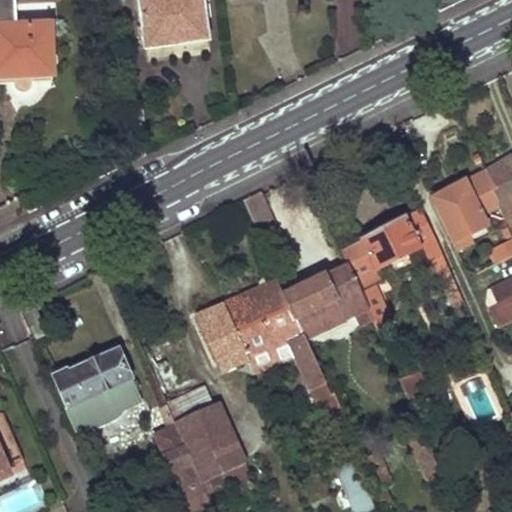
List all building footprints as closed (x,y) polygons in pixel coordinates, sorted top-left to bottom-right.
[(0,0),(0,78),(52,76),(52,71),(57,66),(57,58),(51,53),(50,26),(16,27),(16,4),(15,2),(14,0),(0,0)] [(139,0),(146,49),(171,46),(170,39),(207,34),(202,0),(139,0)] [(207,34),(170,39),(171,46),(208,41),(207,34)] [(142,101),(124,102),(128,164),(145,155),(142,101)] [(487,171),(497,207),(507,227),(511,224),(511,157),(511,155),(487,171)] [(497,207),(487,171),(432,202),(456,253),(474,244),(465,225),(497,207)] [(243,202),(257,233),(276,224),(261,193),(243,202)] [(341,251),(348,266),(367,309),(377,332),(392,325),(375,287),(383,283),(376,271),(421,247),(437,284),(451,279),(421,209),(341,251)] [(493,267),(511,257),(511,240),(486,252),(493,267)] [(284,297),(305,339),(355,315),(360,326),(372,321),(366,310),(367,309),(348,266),(284,297)] [(451,279),(437,284),(445,302),(459,296),(451,279)] [(294,356),(322,415),(340,407),(334,394),(331,395),(305,339),(284,297),(277,283),(194,317),(220,372),(249,360),(254,373),(294,356)] [(511,296),(488,309),(497,328),(511,320),(511,296)] [(50,333),(37,304),(22,311),(35,340),(50,333)] [(131,380),(119,352),(54,382),(77,434),(88,428),(100,429),(118,420),(125,411),(142,403),(131,380)] [(486,359),(478,362),(481,370),(489,367),(486,359)] [(400,382),(411,408),(431,399),(419,373),(400,382)] [(245,463),(219,408),(210,412),(199,389),(167,404),(177,427),(175,427),(188,454),(210,444),(224,473),(245,463)] [(175,427),(166,407),(159,410),(169,430),(155,437),(189,511),(190,511),(210,503),(201,483),(188,454),(175,427)] [(1,419),(0,419),(0,446),(12,475),(24,470),(1,419)] [(428,483),(442,477),(421,429),(407,435),(428,483)] [(224,473),(210,444),(188,454),(201,483),(224,473)] [(0,481),(10,477),(0,453),(0,481)] [(392,486),(377,453),(363,460),(377,492),(392,486)] [(353,460),(334,468),(352,511),(366,511),(373,509),(353,460)]
